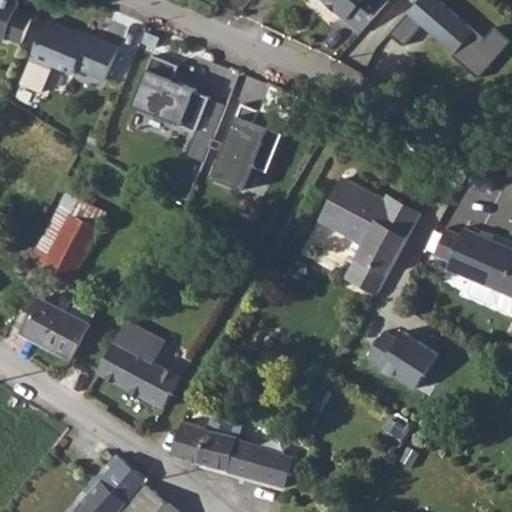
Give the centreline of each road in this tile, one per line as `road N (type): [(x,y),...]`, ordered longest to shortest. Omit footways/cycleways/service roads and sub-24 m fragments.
road 1 (residential): [(0,360),(146,451),(223,511)]
road 2 (residential): [(145,0),(331,75)]
road 3 (track): [(331,75),(511,153)]
